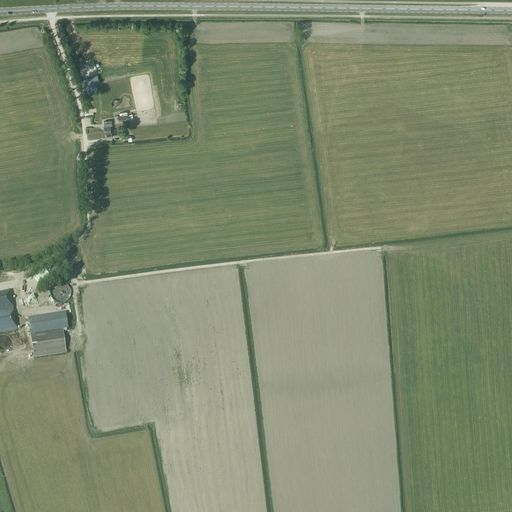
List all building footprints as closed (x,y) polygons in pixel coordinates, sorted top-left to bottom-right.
[(97,75),(85,79),(88,87),(100,83),(97,75)] [(106,121),(105,121),(104,121),(104,126),(104,127),(106,138),(112,137),(111,130),(110,126),(112,126),(111,120),(106,121)] [(113,129),(114,137),(122,135),(122,128),(113,129)] [(61,273),(59,270),(53,274),(51,276),(53,278),(61,273)] [(0,310),(10,309),(10,310),(0,311),(0,332),(17,329),(9,290),(0,291),(0,310)] [(36,328),(67,325),(66,316),(35,319),(36,328)] [(63,329),(30,334),(34,358),(66,353),(63,329)]
